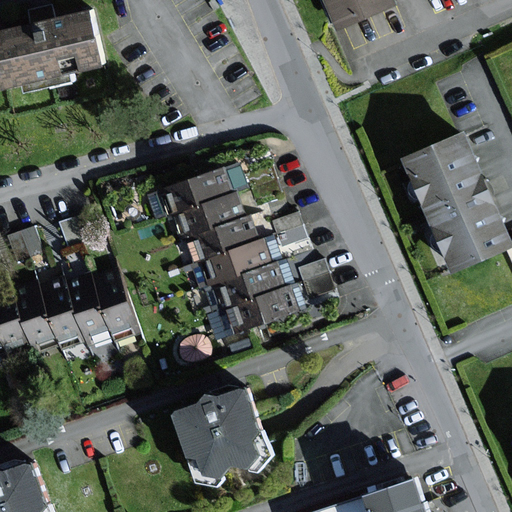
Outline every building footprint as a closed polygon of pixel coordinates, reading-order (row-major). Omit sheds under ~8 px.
[(333,0),(347,29),(406,1),(405,0),(333,0)] [(104,12),(3,31),(13,85),(14,91),(115,72),(104,12)] [(0,25),(0,87),(13,85),(3,31),(2,26),(0,25)] [(511,228),(471,132),(407,159),(456,272),(511,248),(511,228)] [(161,191),(169,216),(172,215),(180,240),(187,238),(195,263),(200,262),(208,287),(212,286),(220,311),(224,309),(232,334),(295,314),(287,289),(283,290),(283,289),(275,265),(272,267),(271,266),(264,242),(258,243),(258,241),(250,218),(243,220),(243,218),(235,195),(232,196),(232,195),(224,171),(161,191)] [(97,270),(95,270),(71,277),(70,274),(68,275),(44,282),(43,279),(41,280),(17,286),(16,284),(14,285),(0,288),(0,367),(10,364),(11,364),(11,366),(37,359),(38,361),(64,354),(65,356),(90,349),(91,349),(92,351),(117,344),(118,344),(119,347),(144,341),(123,266),(98,273),(97,270)] [(200,403),(173,412),(197,482),(219,487),(234,466),(260,472),(274,455),(261,427),(246,386),(220,395),(208,393),(200,403)] [(0,511),(52,511),(32,462),(5,471),(0,469),(0,511)] [(425,482),(320,511),(466,511),(459,484),(428,493),(425,482)]
